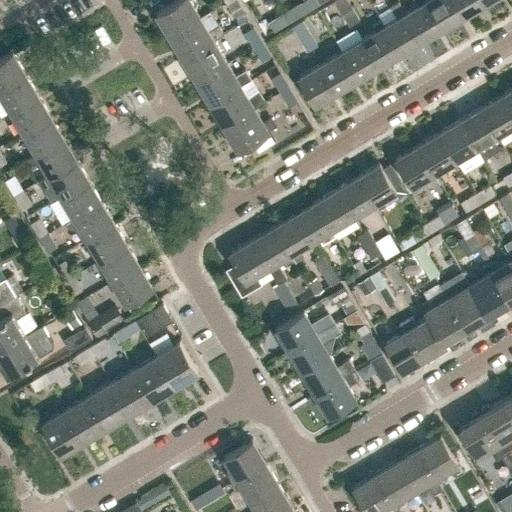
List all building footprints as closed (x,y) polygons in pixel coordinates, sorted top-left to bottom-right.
[(200,16),(190,0),(174,0),(156,11),(170,35),(200,16)] [(243,11),(236,0),(228,0),(225,2),(234,16),(243,11)] [(346,0),(334,0),(341,13),(351,7),(346,0)] [(443,26),(427,0),(415,0),(418,5),(405,12),(422,39),(443,26)] [(465,14),(456,0),(427,0),(443,26),(465,14)] [(486,1),(485,0),(456,0),(465,14),(486,1)] [(297,3),(282,12),(288,22),(303,13),(297,3)] [(358,20),(351,7),(341,13),(349,25),(358,20)] [(288,22),(282,12),(267,20),(273,30),(288,22)] [(422,39),(405,12),(384,25),(400,52),(422,39)] [(208,29),(200,16),(170,35),(183,58),(214,39),(224,33),(218,24),(208,29)] [(301,20),(291,26),(298,39),(308,33),(301,20)] [(400,52),(384,25),(381,20),(372,25),(375,30),(363,38),(379,65),(400,52)] [(253,27),(243,32),(252,47),(262,42),(253,27)] [(316,45),(308,33),(298,39),(306,51),(316,45)] [(379,65),(363,38),(341,50),(357,78),(379,65)] [(227,62),(214,39),(183,58),(197,80),(227,62)] [(270,56),(262,42),(252,47),(260,61),(270,56)] [(357,78),(341,50),(320,63),(336,91),(357,78)] [(0,87),(22,74),(9,52),(0,57),(0,87)] [(210,103),(241,85),(252,79),(246,69),(235,75),(227,62),(197,80),(210,103)] [(336,91),(320,63),(298,77),(314,104),(336,91)] [(279,71),(270,77),(279,93),(288,87),(279,71)] [(35,95),(22,74),(0,87),(0,95),(9,111),(35,95)] [(249,98),(241,85),(210,103),(224,126),(254,108),(255,108),(265,102),(259,92),(249,98)] [(297,101),(288,87),(279,93),(288,107),(297,101)] [(511,109),(511,88),(502,94),(511,109)] [(497,134),(511,124),(511,109),(502,94),(481,107),(497,134)] [(48,116),(35,95),(9,111),(22,132),(48,116)] [(476,146),(497,134),(481,107),(460,119),(476,146)] [(262,121),(255,108),(254,108),(224,126),(237,149),(251,141),(257,152),(274,141),(268,131),(275,126),(270,117),(262,121)] [(61,137),(48,116),(22,132),(35,153),(61,137)] [(454,159),(476,146),(460,119),(439,132),(454,159)] [(433,171),(454,159),(439,132),(417,145),(433,171)] [(74,158),(61,137),(35,153),(28,157),(33,166),(40,162),(48,174),(74,158)] [(411,184),(433,171),(417,145),(395,158),(411,184)] [(86,180),(74,158),(48,174),(48,175),(39,181),(44,189),(53,183),(59,193),(60,195),(86,180)] [(379,162),(357,175),(374,202),(379,209),(407,192),(398,177),(391,181),(379,162)] [(509,186),(511,183),(511,170),(503,176),(509,186)] [(352,215),(374,202),(357,175),(336,187),(352,215)] [(15,177),(6,182),(14,195),(22,189),(15,177)] [(73,217),(99,201),(86,180),(60,195),(73,217)] [(489,184),(474,193),(479,202),(494,193),(489,184)] [(332,227),(352,215),(336,187),(315,200),(331,228),(332,227)] [(32,204),(22,189),(14,195),(23,209),(32,204)] [(511,199),(507,192),(499,197),(508,212),(511,209),(511,199)] [(479,202),(474,193),(460,202),(465,211),(479,202)] [(315,200),(293,213),(310,240),(318,235),(322,243),(336,235),(332,227),(331,228),(315,200)] [(112,222),(99,201),(73,217),(86,238),(112,222)] [(293,213),(272,226),(289,253),(290,253),(295,261),(303,257),(298,248),(310,240),(293,213)] [(439,213),(424,222),(430,232),(444,223),(439,213)] [(465,217),(456,223),(465,238),(474,233),(465,217)] [(40,218),(31,223),(39,237),(48,232),(40,218)] [(125,243),(112,222),(86,238),(99,259),(125,243)] [(430,232),(424,222),(410,231),(415,240),(430,232)] [(272,226),(251,238),(267,266),(277,283),(282,280),(287,277),(277,260),(289,253),(272,226)] [(474,233),(480,243),(486,239),(479,227),(473,231),(474,233)] [(17,246),(28,239),(22,229),(11,236),(17,246)] [(358,235),(365,247),(375,242),(367,229),(358,235)] [(56,244),(48,232),(39,237),(47,249),(56,244)] [(482,246),(474,233),(465,238),(473,252),(482,246)] [(261,282),(256,273),(267,266),(251,238),(229,251),(245,277),(234,284),(241,294),(261,282)] [(388,256),(398,250),(393,240),(382,246),(388,256)] [(382,254),(375,242),(365,247),(373,260),(382,254)] [(138,265),(125,243),(99,259),(112,280),(138,265)] [(421,243),(413,248),(422,264),(430,258),(421,243)] [(404,263),(413,258),(409,250),(399,256),(404,263)] [(325,255),(315,260),(323,273),(332,267),(325,255)] [(511,258),(511,257),(498,266),(494,260),(487,265),(509,303),(511,301),(511,258)] [(439,272),(430,258),(422,264),(431,277),(439,272)] [(65,260),(56,265),(65,280),(74,275),(65,260)] [(151,286),(138,265),(112,280),(125,302),(151,286)] [(509,303),(487,265),(478,270),(481,275),(468,283),(486,313),(500,304),(502,307),(509,303)] [(340,279),(332,267),(323,273),(330,285),(340,279)] [(378,269),(370,274),(379,289),(388,284),(378,269)] [(82,289),(74,275),(65,280),(73,294),(82,289)] [(358,282),(367,298),(378,292),(369,276),(358,282)] [(323,289),(316,277),(307,282),(314,294),(323,289)] [(0,281),(0,304),(16,295),(5,278),(0,281)] [(282,280),(277,283),(272,286),(280,298),(289,292),(282,280)] [(486,313),(468,283),(455,291),(452,285),(444,290),(466,328),(474,324),(473,321),(486,313)] [(396,298),(388,284),(379,289),(388,303),(396,298)] [(466,328),(444,290),(435,296),(439,301),(424,310),(428,315),(429,315),(443,339),(443,338),(456,331),(458,333),(466,328)] [(297,305),(289,292),(280,298),(287,311),(297,305)] [(0,348),(27,333),(17,318),(26,312),(16,295),(0,304),(0,348)] [(98,313),(87,295),(77,300),(98,335),(107,329),(106,327),(123,317),(115,303),(98,313)] [(339,300),(347,314),(355,309),(347,295),(339,300)] [(163,302),(135,319),(141,329),(144,327),(148,334),(174,319),(163,302)] [(71,328),(80,322),(73,309),(64,315),(71,328)] [(368,331),(355,309),(347,314),(360,336),(368,331)] [(275,328),(288,350),(332,323),(326,313),(310,322),(304,310),(275,328)] [(429,315),(428,315),(415,323),(412,317),(404,322),(425,357),(447,344),(443,338),(443,339),(429,315)] [(141,329),(135,319),(120,328),(126,338),(141,329)] [(425,357),(404,322),(395,328),(398,333),(385,341),(403,370),(425,357)] [(337,333),(332,323),(288,350),(301,371),(329,354),(322,342),(337,333)] [(42,324),(27,333),(0,348),(0,364),(7,375),(53,347),(54,343),(42,324)] [(71,350),(92,338),(85,327),(64,339),(71,350)] [(381,353),(368,331),(360,336),(373,358),(381,353)] [(105,337),(89,346),(95,356),(110,347),(105,337)] [(179,341),(156,355),(174,385),(197,371),(179,341)] [(95,356),(89,346),(75,355),(81,365),(95,356)] [(390,368),(381,353),(373,358),(369,360),(382,381),(394,374),(390,368)] [(329,354),(301,371),(314,393),(342,376),(354,369),(348,358),(336,366),(329,354)] [(174,385),(156,355),(134,369),(152,398),(174,385)] [(60,364),(44,373),(50,383),(65,374),(60,364)] [(152,398),(134,369),(111,382),(129,412),(152,398)] [(354,369),(342,376),(314,393),(327,415),(355,398),(348,386),(356,381),(359,376),(354,369)] [(50,383),(44,373),(29,382),(35,392),(50,383)] [(129,412),(111,382),(88,396),(106,426),(129,412)] [(511,393),(502,399),(511,416),(511,393)] [(106,426),(88,396),(66,409),(84,439),(106,426)] [(511,434),(511,416),(502,399),(488,407),(487,405),(479,410),(505,453),(510,450),(511,444),(507,437),(511,434)] [(84,439),(66,409),(43,423),(60,453),(84,439)] [(505,453),(479,410),(471,414),(472,417),(459,425),(476,455),(491,446),(494,452),(498,450),(501,455),(505,453)] [(444,471),(458,463),(441,434),(419,447),(439,481),(447,476),(444,471)] [(266,461),(253,440),(225,457),(231,469),(226,472),(232,482),(266,461)] [(419,447),(397,460),(414,489),(426,482),(433,493),(442,487),(439,481),(419,447)] [(511,454),(510,451),(510,450),(505,453),(501,455),(510,470),(511,468),(511,454)] [(401,497),(414,489),(397,460),(375,472),(396,507),(404,502),(401,497)] [(279,483),(266,461),(232,482),(236,489),(241,486),(250,500),(279,483)] [(396,507),(375,472),(353,486),(368,511),(374,511),(383,507),(385,511),(396,511),(398,511),(396,507)] [(131,497),(136,508),(165,494),(160,483),(131,497)] [(220,483),(205,492),(210,500),(225,491),(220,483)] [(279,483),(250,500),(256,511),(253,511),(278,511),(291,505),(279,483)] [(210,500),(205,492),(191,500),(196,509),(210,500)]
